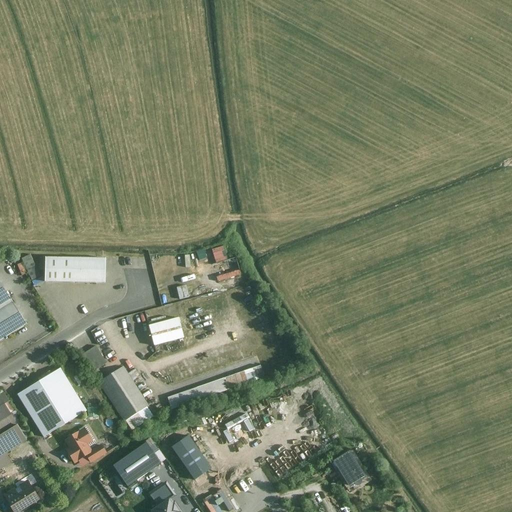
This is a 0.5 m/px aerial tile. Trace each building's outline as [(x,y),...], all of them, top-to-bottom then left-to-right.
[(35,280),(44,276),(34,254),(25,258),(35,280)] [(107,264),(47,263),(46,288),(108,290),(107,264)] [(0,283),(0,345),(28,328),(0,283)] [(185,315),(197,313),(194,302),(183,304),(185,315)] [(149,326),(154,346),(184,338),(179,318),(149,326)] [(100,345),(88,352),(98,370),(110,362),(100,345)] [(155,347),(143,351),(145,356),(157,353),(155,347)] [(259,366),(167,398),(171,410),(263,378),(259,366)] [(62,369),(19,395),(44,437),(87,411),(62,369)] [(150,407),(124,369),(99,383),(125,422),(150,407)] [(0,438),(20,426),(6,404),(0,407),(0,438)] [(94,441),(86,428),(65,439),(69,447),(67,449),(75,463),(87,456),(90,462),(108,453),(103,444),(92,450),(89,444),(94,441)] [(197,437),(179,449),(200,480),(218,468),(197,437)] [(115,466),(127,485),(160,464),(147,444),(115,466)] [(356,450),(337,461),(355,490),(373,479),(356,450)] [(25,511),(42,502),(29,481),(7,495),(16,510),(17,511),(25,511)] [(149,494),(158,507),(169,499),(173,497),(165,484),(149,494)] [(177,511),(169,499),(158,507),(151,511),(177,511)]
